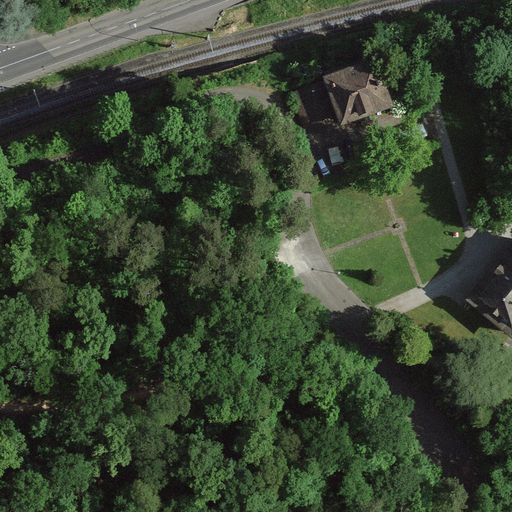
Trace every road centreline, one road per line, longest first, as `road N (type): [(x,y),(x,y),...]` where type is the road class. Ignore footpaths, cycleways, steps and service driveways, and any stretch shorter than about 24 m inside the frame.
road 1 (residential): [(0,210),(189,118),(255,128),(302,198),(312,262),(468,463),(474,511)]
road 2 (tertiary): [(188,0),(0,68)]
